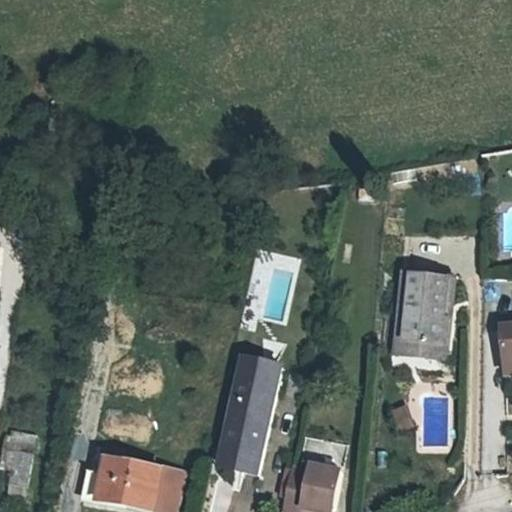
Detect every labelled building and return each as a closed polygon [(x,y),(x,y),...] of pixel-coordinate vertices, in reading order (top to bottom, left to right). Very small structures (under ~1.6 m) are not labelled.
[(0,292),(6,294),(12,248),(0,246),(0,292)] [(411,354),(454,353),(453,285),(406,283),(406,318),(413,318),(411,354)] [(413,318),(406,318),(405,368),(454,367),(454,353),(411,354),(413,318)] [(246,376),(229,466),(249,468),(247,484),(266,487),(284,380),(246,376)] [(418,444),(431,437),(421,418),(409,424),(418,444)] [(31,500),(40,436),(9,432),(3,473),(14,474),(11,497),(31,500)] [(43,454),(37,485),(55,489),(62,458),(43,454)] [(105,476),(100,501),(162,511),(168,511),(177,473),(123,463),(120,477),(105,476)] [(227,482),(247,484),(249,468),(229,466),(227,482)] [(341,511),(347,484),(314,478),(313,484),(296,481),(290,511),(341,511)]
